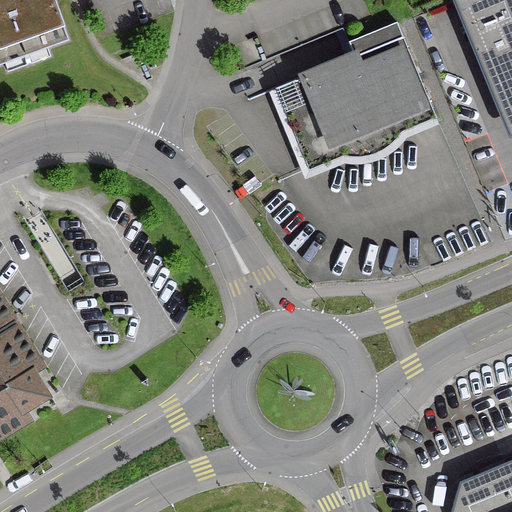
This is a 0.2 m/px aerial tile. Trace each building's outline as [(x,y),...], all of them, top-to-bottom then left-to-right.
[(0,0),(0,64),(66,41),(51,0),(0,0)] [(511,0),(462,0),(458,2),(511,130),(511,0)] [(403,40),(275,91),(307,171),(341,157),(350,158),(358,158),(366,156),(374,154),(382,150),(389,145),(395,139),(400,133),(434,118),(403,40)] [(0,423),(35,402),(39,386),(0,322),(0,423)] [(511,511),(511,459),(458,482),(449,511),(511,511)]
